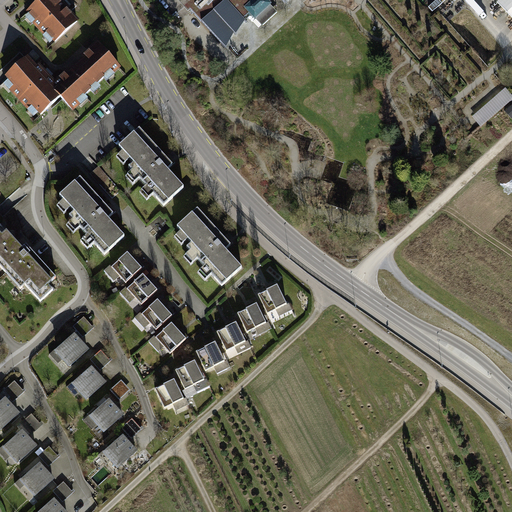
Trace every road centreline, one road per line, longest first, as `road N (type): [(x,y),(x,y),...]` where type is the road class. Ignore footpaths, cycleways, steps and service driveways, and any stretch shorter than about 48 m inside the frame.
road 1 (tertiary): [(117,0),(172,103),(265,215),(511,396)]
road 2 (track): [(104,511),(312,320),(329,294)]
road 3 (track): [(356,287),(379,256),(511,134)]
road 4 (residential): [(0,110),(40,164),(42,218),(82,272),(81,299)]
road 5 (track): [(439,376),(306,511)]
road 6 (track): [(379,256),(414,292),(511,357)]
road 7 (residential): [(19,356),(91,497)]
road 8 (residential): [(81,299),(99,314),(160,433)]
